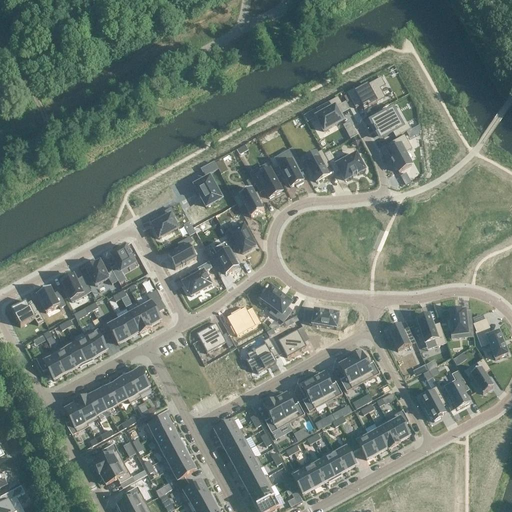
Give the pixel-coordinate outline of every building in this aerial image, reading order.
[(354,90),(347,94),(355,110),(361,106),(364,111),(365,110),(364,108),(367,106),(368,108),(385,99),(380,90),(385,87),(381,79),(355,93),(354,90)] [(338,98),(303,117),(307,124),(316,119),(323,133),(343,122),(335,109),(341,105),(338,98)] [(392,111),(370,123),(377,135),(381,133),(384,138),(392,134),(395,139),(413,129),(409,123),(401,128),(392,111)] [(352,127),(346,131),(350,140),(357,136),(352,127)] [(392,151),(387,154),(398,174),(411,167),(405,154),(412,150),(404,136),(388,145),(392,151)] [(289,160),(278,166),(290,189),(295,186),(296,188),(303,184),(295,168),(300,165),(292,150),(286,154),(289,160)] [(321,152),(304,161),(308,169),(306,170),(310,178),(312,177),(316,183),(328,177),(324,170),(330,167),(324,156),(321,152)] [(329,152),(324,156),(330,167),(335,176),(340,173),(345,182),(352,178),(352,179),(353,178),(353,177),(356,176),(357,176),(357,175),(364,171),(363,170),(365,169),(361,161),(359,162),(356,156),(348,161),(345,156),(335,162),(329,152)] [(213,164),(201,171),(205,178),(217,171),(213,164)] [(255,172),(249,175),(257,191),(263,188),(269,200),(281,194),(269,171),(258,177),(255,172)] [(209,179),(195,187),(206,208),(221,200),(209,179)] [(251,190),(233,200),(239,210),(244,207),(251,219),(263,212),(258,203),(261,202),(257,194),(254,196),(251,190)] [(161,222),(152,227),(155,233),(154,233),(158,240),(178,230),(171,217),(174,215),(171,209),(158,217),(161,222)] [(231,234),(226,237),(230,245),(235,242),(242,255),(243,255),(249,252),(250,251),(249,250),(254,248),(241,224),(229,231),(231,234)] [(180,250),(167,257),(175,271),(196,260),(188,246),(192,243),(189,238),(177,245),(180,250)] [(210,248),(204,251),(218,276),(219,276),(217,273),(222,270),(225,276),(237,269),(233,261),(235,261),(236,261),(230,251),(229,251),(230,252),(228,252),(224,244),(212,251),(210,248)] [(116,267),(110,270),(112,272),(117,283),(119,285),(126,282),(121,273),(135,265),(126,248),(110,256),(116,267)] [(99,262),(85,270),(95,287),(108,280),(112,286),(117,283),(112,272),(106,275),(99,262)] [(195,278),(182,285),(187,294),(188,293),(191,298),(211,287),(204,274),(212,270),(208,264),(193,272),(195,278)] [(73,276),(61,283),(72,303),(91,293),(83,278),(76,282),(73,276)] [(50,289),(36,297),(46,314),(59,307),(60,309),(65,307),(58,293),(53,296),(50,289)] [(265,297),(262,301),(281,316),(277,320),(283,324),(292,313),(287,309),(290,304),(271,289),(269,291),(268,290),(263,296),(265,297)] [(26,302),(10,311),(20,328),(34,320),(38,327),(44,323),(34,305),(28,308),(26,302)] [(150,302),(139,308),(150,329),(151,329),(150,328),(161,322),(150,302)] [(139,308),(128,313),(140,335),(150,329),(139,308)] [(245,309),(226,319),(231,328),(230,329),(233,336),(235,335),(237,338),(261,325),(252,310),(247,312),(245,309)] [(304,312),(303,324),(312,326),(311,327),(337,331),(339,315),(314,311),(314,314),(304,312)] [(451,320),(449,320),(450,329),(452,329),(453,336),(473,334),(471,317),(465,318),(464,312),(460,313),(460,312),(450,313),(451,320)] [(129,316),(119,321),(129,340),(139,334),(139,335),(140,335),(128,313),(128,314),(129,316)] [(436,349),(446,345),(440,328),(434,331),(429,316),(416,321),(425,345),(434,342),(436,349)] [(119,321),(108,327),(118,346),(129,340),(119,321)] [(486,321),(474,326),(477,334),(476,335),(481,349),(489,346),(495,361),(508,356),(499,333),(490,336),(488,331),(489,330),(486,321)] [(216,325),(196,336),(207,355),(226,345),(228,349),(232,347),(226,335),(223,337),(216,325)] [(400,326),(388,332),(397,353),(415,344),(408,329),(403,332),(400,326)] [(95,329),(84,335),(96,358),(107,352),(95,329)] [(297,332),(278,342),(287,359),(306,348),(297,332)] [(86,339),(75,345),(87,365),(93,361),(92,360),(96,358),(84,335),(83,335),(86,339)] [(269,340),(264,343),(266,346),(247,356),(250,361),(247,363),(247,362),(246,362),(252,373),(252,372),(252,371),(254,370),(257,375),(276,365),(273,360),(278,357),(269,340)] [(63,346),(63,347),(75,369),(79,367),(80,369),(87,365),(75,345),(65,350),(63,346)] [(63,347),(52,352),(64,375),(75,369),(63,347)] [(36,361),(43,374),(43,373),(43,372),(47,370),(53,381),(64,375),(52,352),(37,361),(36,361)] [(361,354),(350,360),(363,384),(379,376),(380,375),(373,363),(372,363),(372,364),(367,366),(361,354)] [(218,380),(223,388),(224,387),(227,392),(240,384),(239,383),(245,379),(244,376),(249,373),(239,356),(234,359),(235,362),(217,372),(220,379),(218,380)] [(349,361),(339,367),(345,379),(341,381),(340,381),(339,381),(346,394),(347,393),(363,384),(350,360),(349,361)] [(479,370),(470,377),(474,383),(472,384),(477,391),(478,390),(482,396),(493,389),(484,375),(490,371),(483,361),(476,365),(479,370)] [(139,370),(128,376),(141,399),(140,397),(150,391),(149,387),(150,386),(146,379),(145,380),(139,370)] [(455,382),(444,388),(449,397),(447,398),(451,405),(453,404),(456,411),(469,404),(460,389),(466,386),(458,373),(452,376),(455,382)] [(312,379),(312,380),(325,405),(341,396),(342,396),(335,383),(334,384),(335,385),(330,387),(323,375),(313,381),(312,379)] [(123,377),(117,380),(130,405),(141,399),(128,376),(124,379),(123,377)] [(111,386),(107,388),(117,406),(127,401),(130,405),(117,380),(110,384),(111,386)] [(306,385),(301,387),(308,399),(303,402),(303,401),(302,401),(309,414),(309,413),(325,405),(312,380),(310,380),(305,383),(306,385)] [(107,388),(97,394),(107,412),(117,406),(107,388)] [(432,394),(421,400),(425,408),(424,409),(428,417),(429,416),(434,423),(441,419),(440,417),(445,415),(441,407),(446,404),(437,388),(431,391),(432,394)] [(86,398),(85,398),(97,420),(98,420),(97,417),(107,412),(97,394),(87,399),(86,398)] [(275,401),(288,425),(303,417),(304,417),(304,416),(298,404),(297,404),(297,405),(292,408),(286,396),(275,402),(275,401)] [(85,398),(75,404),(88,428),(88,427),(87,425),(97,420),(85,398)] [(275,401),(264,407),(270,420),(265,422),(264,422),(271,435),(272,434),(288,425),(275,401)] [(75,405),(65,411),(71,422),(66,425),(66,424),(65,424),(72,437),(72,436),(88,428),(75,404),(74,404),(75,405)] [(402,413),(386,421),(399,445),(400,445),(399,444),(410,438),(404,427),(408,424),(409,425),(402,412),(402,413)] [(331,417),(315,425),(319,431),(334,423),(331,417)] [(166,418),(144,430),(150,441),(172,429),(166,418)] [(386,421),(376,427),(389,451),(399,445),(386,421)] [(221,429),(214,433),(220,443),(240,431),(238,432),(232,423),(229,425),(227,423),(220,427),(221,429)] [(366,433),(365,433),(377,455),(387,450),(388,451),(389,451),(376,427),(375,427),(378,432),(368,437),(366,433)] [(172,429),(150,441),(150,442),(152,440),(158,450),(178,439),(172,429)] [(240,431),(220,443),(225,452),(245,441),(240,431)] [(365,433),(349,442),(355,453),(360,450),(366,461),(377,455),(365,433)] [(178,439),(158,450),(163,460),(161,462),(185,449),(182,442),(180,443),(178,439)] [(245,441),(225,452),(230,461),(250,450),(245,441)] [(334,453),(345,473),(356,467),(350,456),(355,453),(349,442),(343,445),(345,449),(335,454),(334,453)] [(105,458),(93,464),(99,475),(123,462),(114,446),(101,452),(102,453),(103,453),(105,458)] [(185,449),(161,462),(167,473),(189,460),(187,456),(189,455),(185,449)] [(250,450),(230,461),(235,471),(258,459),(257,458),(255,459),(250,450)] [(334,453),(323,458),(335,481),(342,477),(341,475),(345,473),(334,453)] [(312,462),(311,462),(324,485),(328,482),(329,484),(335,481),(323,458),(323,459),(324,461),(314,466),(312,462)] [(258,459),(235,471),(240,480),(263,468),(258,459)] [(189,460),(167,473),(169,472),(175,482),(173,483),(176,489),(187,483),(184,477),(195,471),(189,460)] [(123,462),(99,475),(99,476),(100,476),(106,486),(117,480),(120,485),(119,485),(120,486),(132,479),(132,478),(131,478),(123,462)] [(311,462),(301,468),(313,490),(324,485),(311,462)] [(263,468),(240,480),(245,490),(268,478),(268,477),(264,479),(259,471),(263,469),(263,468)] [(303,472),(292,478),(302,496),(313,490),(301,468),(300,468),(303,472)] [(268,478),(245,490),(251,499),(273,487),(268,478)] [(187,483),(176,489),(185,505),(207,493),(201,482),(190,488),(187,483)] [(3,504),(0,505),(0,511),(14,511),(20,509),(14,500),(24,495),(20,487),(0,499),(0,500),(1,500),(3,504)] [(273,487),(251,499),(256,509),(274,499),(269,490),(273,488),(273,487)] [(129,500),(117,507),(119,511),(118,511),(133,511),(146,505),(137,489),(138,489),(137,488),(125,495),(125,496),(126,495),(129,500)] [(207,493),(185,505),(185,506),(189,504),(193,511),(197,511),(215,503),(211,496),(210,497),(207,493)] [(165,495),(159,499),(166,511),(172,511),(174,511),(165,495)] [(274,499),(256,509),(257,511),(276,511),(280,509),(274,499)] [(215,503),(197,511),(217,511),(217,510),(218,509),(215,503)]
